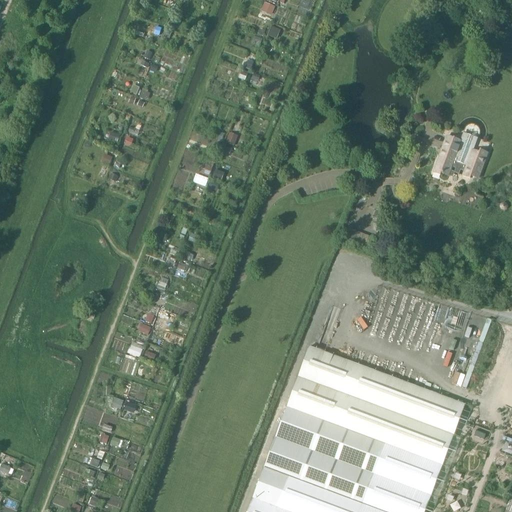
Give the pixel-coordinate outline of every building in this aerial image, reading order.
[(262,11),(271,14),(273,8),(265,4),(262,11)] [(276,40),(280,31),(271,27),(267,36),(276,40)] [(426,53),(427,49),(425,45),(421,44),(418,46),(417,50),(418,53),(422,55),(426,53)] [(243,76),(240,75),(238,78),(245,81),(248,74),(244,72),(243,76)] [(130,93),(136,95),(139,90),(132,87),(130,93)] [(128,132),(137,136),(139,132),(130,128),(128,132)] [(110,133),(108,140),(117,143),(119,136),(110,133)] [(446,137),(433,173),(440,176),(441,174),(448,176),(451,167),(464,172),(462,176),(470,179),(471,177),(477,179),(487,154),(480,151),(479,154),(472,151),(477,138),(463,133),(460,142),(446,137)] [(236,140),(228,137),(226,143),(233,146),(236,140)] [(103,163),(108,166),(112,158),(106,156),(103,163)] [(223,168),(215,165),(213,173),(220,175),(223,168)] [(200,172),(209,175),(211,169),(203,166),(200,172)] [(200,177),(198,183),(202,185),(201,187),(204,188),(207,179),(200,177)] [(209,189),(214,191),(217,183),(211,181),(209,189)] [(373,218),(381,221),(384,213),(376,210),(373,218)] [(357,233),(353,243),(370,250),(374,239),(357,233)] [(194,256),(185,253),(182,258),(192,262),(194,256)] [(161,279),(157,288),(164,291),(168,282),(161,279)] [(156,325),(166,329),(169,322),(159,318),(156,325)] [(151,328),(143,325),(141,333),(148,336),(151,328)] [(132,347),(129,354),(139,358),(142,351),(132,347)] [(309,347),(265,464),(247,511),(424,511),(437,481),(453,436),(478,445),(494,402),(470,393),(465,405),(325,353),(309,347)] [(111,409),(119,411),(122,402),(114,399),(111,409)] [(134,406),(127,403),(124,411),(132,413),(134,406)] [(104,425),(102,431),(110,434),(112,428),(104,425)] [(0,469),(0,471),(7,474),(9,468),(2,465),(0,469)] [(99,500),(91,498),(89,505),(97,508),(99,500)]
